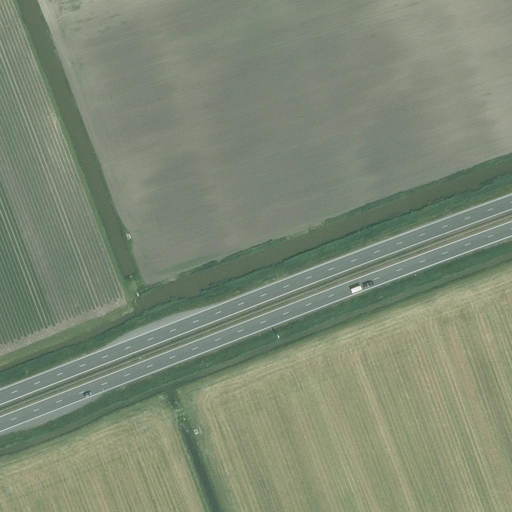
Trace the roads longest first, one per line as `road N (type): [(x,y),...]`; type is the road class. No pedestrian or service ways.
road 1 (trunk): [(511,202),(0,398)]
road 2 (trunk): [(0,424),(511,229)]
